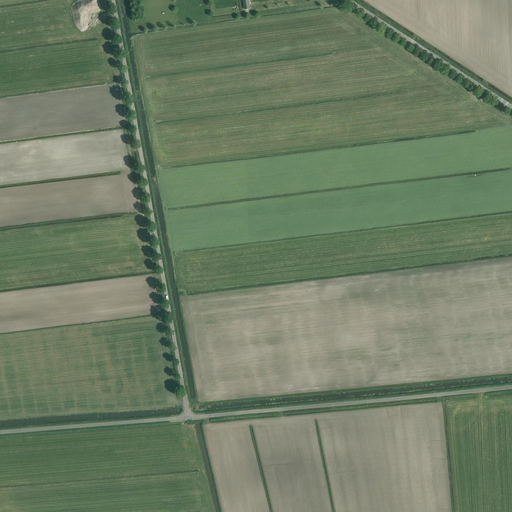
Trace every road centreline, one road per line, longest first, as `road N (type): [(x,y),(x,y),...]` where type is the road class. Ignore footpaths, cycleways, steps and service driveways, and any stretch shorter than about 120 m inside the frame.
road 1 (unclassified): [(187,415),(113,0)]
road 2 (unclassified): [(187,415),(511,388)]
road 3 (unclassified): [(511,104),(349,0)]
road 4 (unclassified): [(0,431),(187,415)]
